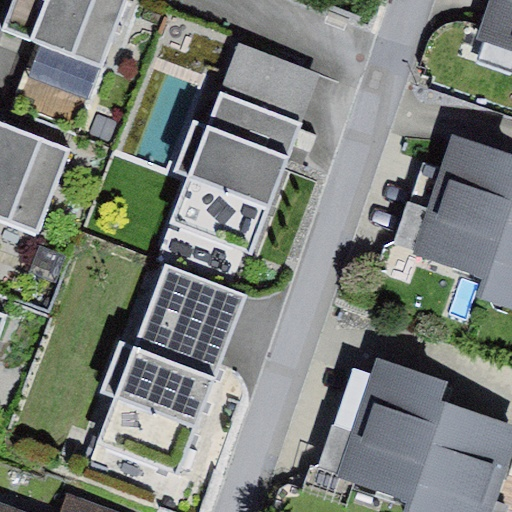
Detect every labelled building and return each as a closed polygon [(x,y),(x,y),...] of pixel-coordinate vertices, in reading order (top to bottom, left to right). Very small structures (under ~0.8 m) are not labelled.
[(138,0),(26,0),(11,39),(108,77),(138,0)] [(511,0),(498,0),(483,47),(511,56),(511,0)] [(325,81),(239,50),(172,235),(258,266),(325,81)] [(83,151),(0,118),(0,217),(49,237),(83,151)] [(511,169),(457,151),(420,261),(484,282),(478,298),(511,309),(511,169)] [(247,303),(168,274),(102,457),(181,486),(247,303)] [(0,342),(12,310),(0,305),(0,342)] [(455,397),(384,373),(346,489),(408,510),(407,511),(497,511),(511,467),(511,438),(448,418),(455,397)] [(66,511),(2,511),(1,511),(103,511),(70,500),(66,511)]
